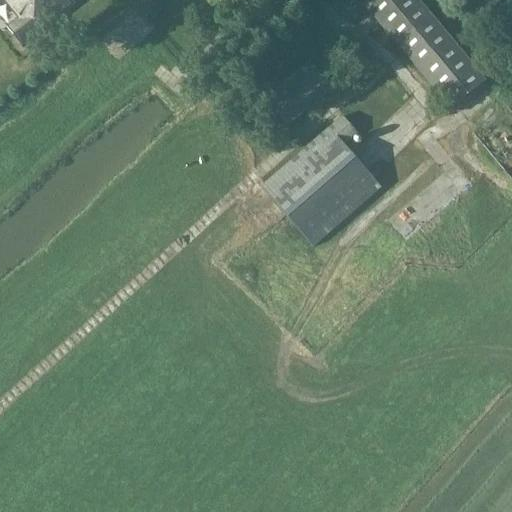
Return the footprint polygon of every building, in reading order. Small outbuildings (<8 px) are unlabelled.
[(8,29),(22,46),(75,4),(71,0),(3,0),(19,20),(8,29)] [(374,0),(375,1),(366,8),(451,111),(486,82),(417,0),(374,0)] [(491,0),(476,0),(470,6),(481,19),(496,6),(491,0)] [(286,129),(332,91),(310,64),(265,100),(286,129)] [(343,116),(260,188),(312,248),(382,188),(345,145),(358,134),(343,116)] [(385,215),(398,232),(432,206),(419,189),(385,215)]
